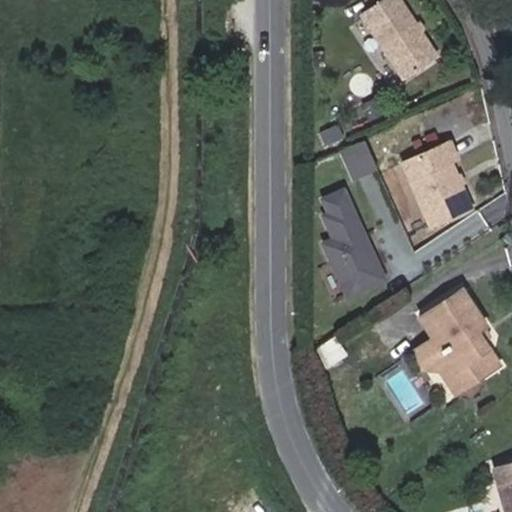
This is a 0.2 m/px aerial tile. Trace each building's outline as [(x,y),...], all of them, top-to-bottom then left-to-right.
[(436,55),(397,0),(380,0),(361,14),(405,77),(436,55)] [(353,172),(376,162),(363,135),(340,145),(353,172)] [(446,156),(453,153),(446,137),(400,158),(428,222),(467,204),(446,156)] [(347,292),(383,275),(343,186),(323,196),(329,209),(323,212),(334,235),(323,239),(347,292)] [(454,391),(497,362),(483,341),(474,328),(480,324),(481,323),(459,287),(425,310),(438,330),(446,342),(439,347),(441,350),(431,357),(436,364),(454,391)] [(414,347),(424,362),(436,364),(431,357),(441,350),(439,347),(446,342),(438,330),(425,310),(418,315),(431,335),(414,347)] [(480,324),(474,328),(483,341),(485,330),(480,324)] [(511,511),(511,456),(491,462),(503,511),(511,511)]
